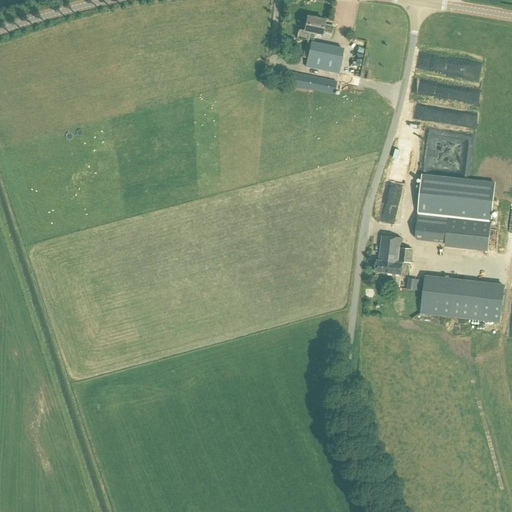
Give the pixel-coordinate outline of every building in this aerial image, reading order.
[(313,43),(313,42),(314,33),(321,34),(321,37),(331,38),(333,26),(324,24),(325,19),(307,16),(304,30),(298,29),(297,38),(307,40),(306,43),(305,42),(302,57),(307,58),(308,58),(311,43),(313,43)] [(308,58),(307,58),(303,74),(291,72),(288,86),(334,95),(336,81),(325,79),(326,71),(339,74),(343,48),(313,42),(313,43),(311,43),(308,58)] [(350,75),(359,75),(360,66),(351,66),(350,75)] [(421,180),(415,237),(423,238),(424,228),(439,229),(438,239),(445,240),(446,237),(477,240),(476,247),(488,248),(495,181),(422,173),(421,177),(421,180)] [(378,260),(376,271),(408,275),(409,263),(411,263),(413,249),(400,248),(401,238),(382,236),(379,260),(378,260)] [(425,275),(420,314),(460,318),(465,280),(425,275)] [(415,290),(416,279),(408,278),(407,289),(415,290)]
